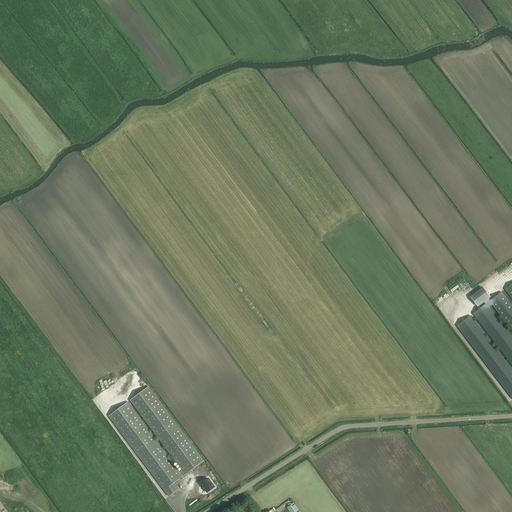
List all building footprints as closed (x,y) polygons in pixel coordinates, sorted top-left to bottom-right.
[(511,284),(505,289),(511,298),(511,305),(502,292),(490,301),(492,304),(511,330),(511,284)] [(484,302),(488,298),(490,297),(483,287),(470,297),(478,307),(484,302)] [(511,370),(471,316),(457,326),(511,398),(511,336),(489,306),(487,303),(486,304),(473,314),(511,364),(511,370)] [(128,402),(109,416),(169,496),(179,489),(174,483),(204,461),(149,387),(130,401),(182,471),(180,472),(128,402)] [(194,479),(200,475),(198,472),(202,470),(199,466),(190,472),(194,479)] [(201,484),(208,492),(215,487),(208,478),(201,484)] [(300,511),(294,503),(287,508),(289,511),(300,511)]
